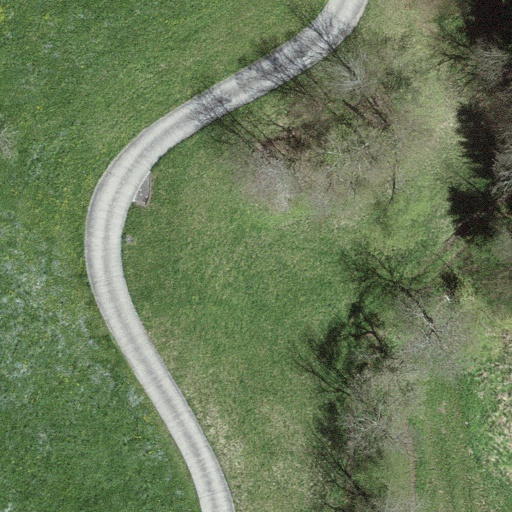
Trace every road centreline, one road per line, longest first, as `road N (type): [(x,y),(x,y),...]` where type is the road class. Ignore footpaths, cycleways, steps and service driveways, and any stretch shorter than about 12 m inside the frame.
road 1 (track): [(348,0),(306,51),(139,154),(105,226),(106,267),(121,318),(197,453),(217,511)]
road 2 (track): [(353,511),(358,380),(371,334),(425,276),(511,215)]
